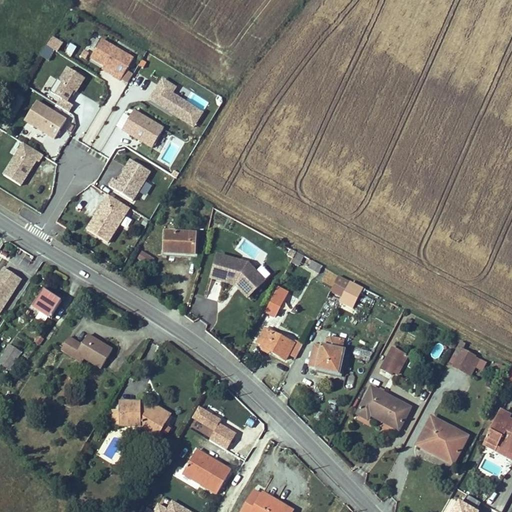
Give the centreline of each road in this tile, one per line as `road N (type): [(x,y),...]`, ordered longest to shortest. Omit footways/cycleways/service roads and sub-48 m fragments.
road 1 (tertiary): [(374,511),(214,359),(34,240)]
road 2 (unknown): [(368,505),(441,386)]
